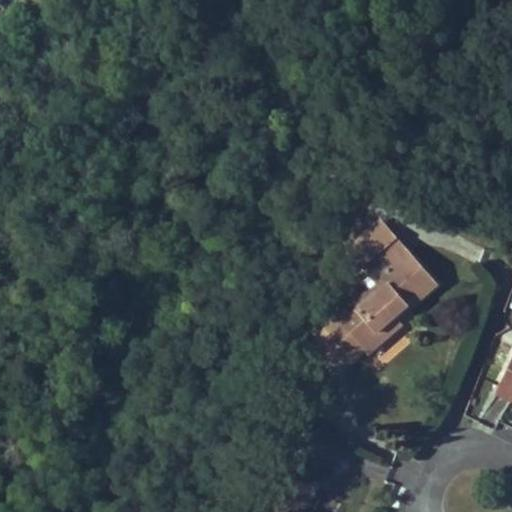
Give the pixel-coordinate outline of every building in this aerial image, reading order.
[(394,239),(380,224),(369,234),(382,249),(394,239)] [(365,280),(372,289),(328,327),(319,346),(333,361),(352,357),(364,347),(398,317),(437,282),(410,251),(407,254),(394,239),(382,249),(369,234),(350,251),(371,276),(365,280)] [(397,236),(394,239),(407,254),(410,251),(397,236)] [(364,347),(369,353),(403,324),(398,317),(364,347)] [(511,357),(496,391),(511,398),(511,357)]
